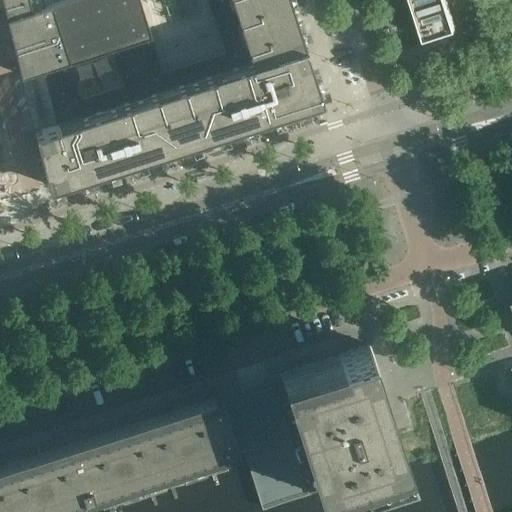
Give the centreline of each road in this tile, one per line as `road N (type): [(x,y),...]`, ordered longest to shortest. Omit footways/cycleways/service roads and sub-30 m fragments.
road 1 (tertiary): [(0,273),(392,148)]
road 2 (tertiary): [(392,148),(511,110)]
